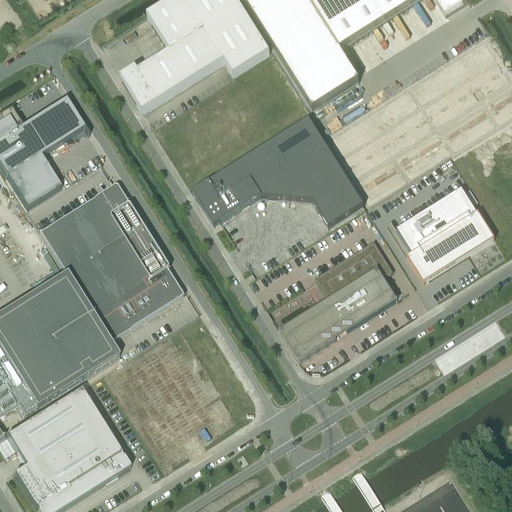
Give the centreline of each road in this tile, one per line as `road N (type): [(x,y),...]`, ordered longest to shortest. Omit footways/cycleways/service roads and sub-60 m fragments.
road 1 (unclassified): [(310,401),(72,26)]
road 2 (unclassified): [(42,44),(276,421)]
road 3 (unclassified): [(511,273),(310,401)]
road 4 (secondary): [(511,306),(325,424)]
road 5 (secondary): [(339,447),(511,338)]
road 6 (unclassified): [(276,421),(126,511)]
road 7 (secondary): [(292,445),(186,511)]
